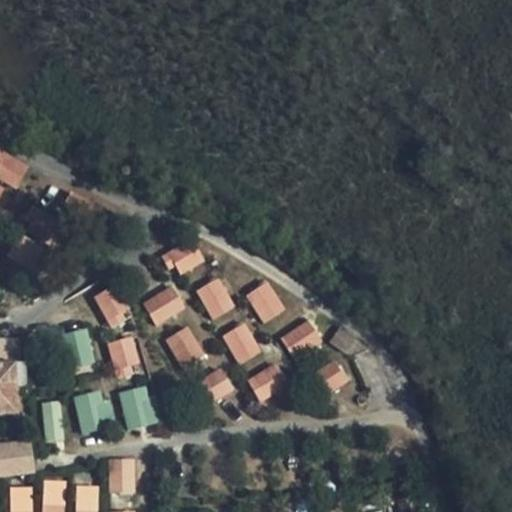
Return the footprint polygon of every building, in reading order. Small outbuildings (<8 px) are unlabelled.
[(0,180),(17,189),(29,164),(0,150),(0,180)] [(191,236),(162,253),(176,277),(205,261),(191,236)] [(211,320),(235,307),(219,277),(195,290),(211,320)] [(263,323),(285,309),(267,280),(245,295),(263,323)] [(142,301),(155,326),(186,309),(173,284),(142,301)] [(108,288),(93,296),(110,329),(130,319),(122,302),(117,305),(108,288)] [(244,318),(221,331),(239,364),(263,352),(244,318)] [(311,318),(280,330),(291,358),(322,345),(311,318)] [(174,361),(201,357),(196,326),(168,331),(174,361)] [(356,341),(339,327),(326,344),(343,357),(356,341)] [(106,343),(115,376),(140,370),(131,336),(106,343)] [(15,341),(0,340),(0,420),(16,421),(15,341)] [(332,392),(349,378),(333,359),(316,372),(332,392)] [(247,379),(259,401),(288,385),(275,363),(247,379)] [(223,368),(203,377),(214,401),(234,392),(223,368)] [(118,393),(127,431),(156,423),(147,385),(118,393)] [(80,429),(112,422),(104,389),(72,397),(80,429)] [(41,402),(45,443),(64,441),(60,400),(41,402)] [(0,475),(35,472),(32,439),(0,442),(0,475)] [(108,495),(135,494),(135,459),(108,459),(108,495)] [(40,511),(63,511),(66,480),(44,478),(40,511)] [(8,486),(9,511),(32,511),(32,485),(8,486)] [(98,511),(98,485),(75,485),(74,511),(98,511)]
